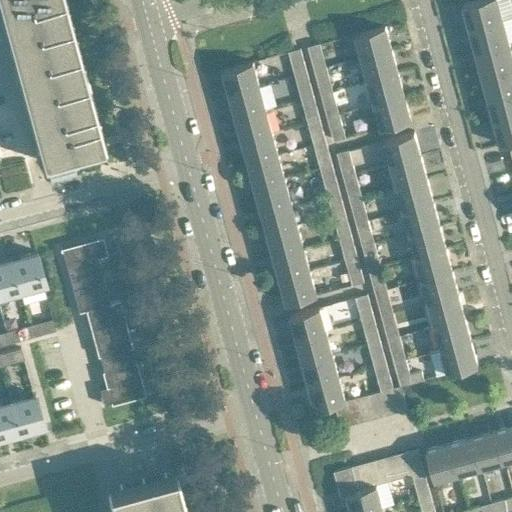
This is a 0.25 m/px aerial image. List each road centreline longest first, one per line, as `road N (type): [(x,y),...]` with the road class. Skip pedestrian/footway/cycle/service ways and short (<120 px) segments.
road 1 (residential): [(511,326),(426,0)]
road 2 (residential): [(0,478),(252,410)]
road 3 (tertiary): [(252,410),(186,165)]
road 4 (residential): [(186,165),(0,217)]
road 5 (tertiary): [(186,165),(147,19)]
